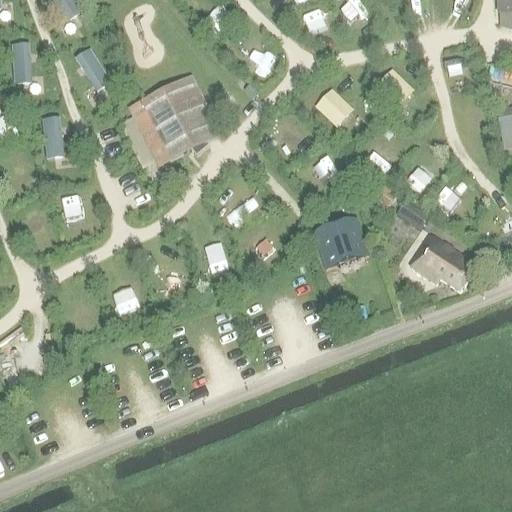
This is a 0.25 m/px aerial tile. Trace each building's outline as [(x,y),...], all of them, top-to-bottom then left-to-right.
[(75,0),(52,0),(66,23),(83,13),(75,0)] [(511,0),(498,0),(499,15),(500,15),(501,29),(511,31),(511,0)] [(223,5),(207,17),(220,33),(236,21),(223,5)] [(310,33),(327,27),(320,7),(302,13),(310,33)] [(13,87),(30,86),(29,47),(12,47),(13,87)] [(92,49),(74,60),(95,93),(112,83),(92,49)] [(397,108),(416,91),(394,68),(375,86),(397,108)] [(159,168),(192,151),(196,158),(207,148),(205,145),(220,137),(191,79),(130,111),(159,168)] [(315,106),(337,129),(356,111),(334,89),(315,106)] [(0,120),(10,119),(5,97),(0,97),(0,120)] [(511,109),(506,111),(504,104),(495,106),(504,150),(511,148),(511,109)] [(45,157),(61,157),(61,117),(44,118),(45,157)] [(383,189),(373,201),(387,212),(396,199),(383,189)] [(430,219),(407,203),(397,217),(421,233),(430,219)] [(326,272),(368,257),(355,219),(312,233),(326,272)] [(460,296),(478,268),(431,237),(410,269),(435,286),(439,282),(460,296)] [(154,281),(173,277),(169,257),(149,261),(154,281)]
